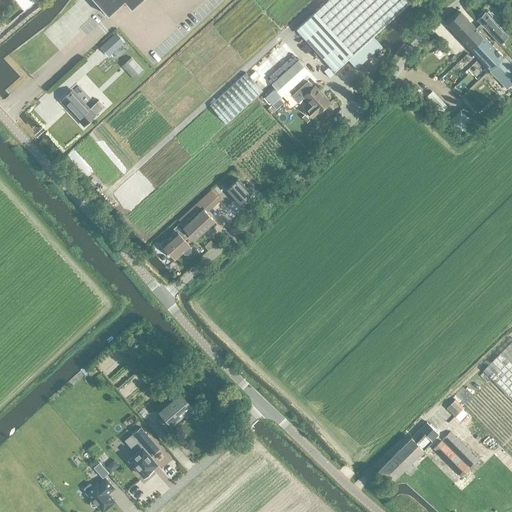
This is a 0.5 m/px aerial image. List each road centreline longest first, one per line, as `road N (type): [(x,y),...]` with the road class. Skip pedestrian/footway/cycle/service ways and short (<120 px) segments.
road 1 (unclassified): [(163,298),(372,102),(413,45),(460,0)]
road 2 (unclassified): [(163,298),(0,113)]
road 3 (unclassified): [(147,511),(264,405)]
road 4 (unclassified): [(377,511),(264,405)]
road 5 (unclassified): [(264,405),(163,298)]
